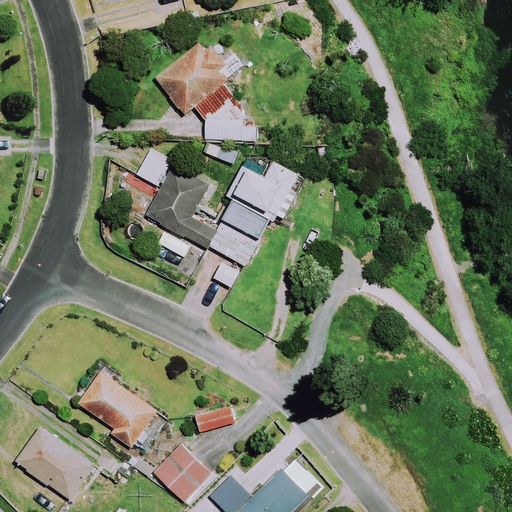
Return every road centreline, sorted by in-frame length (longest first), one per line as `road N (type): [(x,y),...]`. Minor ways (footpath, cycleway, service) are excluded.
road 1 (residential): [(381,511),(304,419),(256,377),(45,264)]
road 2 (track): [(279,396),(367,266),(408,260),(438,293),(466,302)]
road 3 (residential): [(49,0),(68,65),(73,167),(45,264)]
